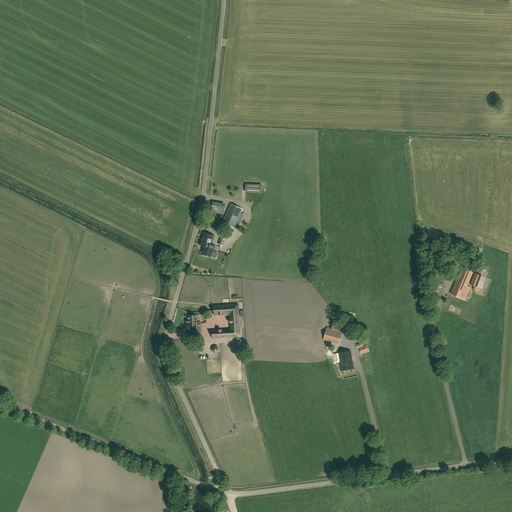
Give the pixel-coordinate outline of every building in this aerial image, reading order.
[(263,184),(247,183),(246,192),(262,193),(263,184)] [(224,214),(225,205),(213,203),(211,212),(224,214)] [(231,204),(223,222),(234,227),(242,209),(231,204)] [(203,232),(200,241),(212,245),(212,244),(214,236),(203,232)] [(212,244),(212,245),(200,241),(199,245),(204,246),(202,254),(211,257),(215,245),(212,244)] [(215,246),(212,257),(217,259),(221,248),(215,246)] [(439,264),(441,257),(443,250),(433,247),(428,261),(439,264)] [(471,276),(472,272),(461,267),(459,273),(454,286),(455,286),(452,294),(461,298),(464,290),(465,290),(471,276)] [(481,277),(482,275),(475,273),(473,276),(470,284),(474,286),(472,289),(476,291),(481,277)] [(439,296),(444,285),(434,280),(429,292),(439,296)] [(212,331),(212,338),(240,336),(238,305),(214,306),(214,314),(232,313),(233,329),(212,331)] [(198,315),(188,316),(188,320),(188,323),(189,327),(193,327),(193,333),(201,333),(200,322),(197,322),(197,316),(198,315)] [(326,329),(323,340),(339,344),(342,333),(345,323),(333,320),(331,330),(326,329)] [(319,347),(320,331),(271,330),(271,346),(319,347)] [(357,344),(358,348),(359,348),(362,354),(369,351),(367,345),(363,346),(361,342),(357,344)] [(341,371),(354,368),(350,351),(338,353),(341,371)]
